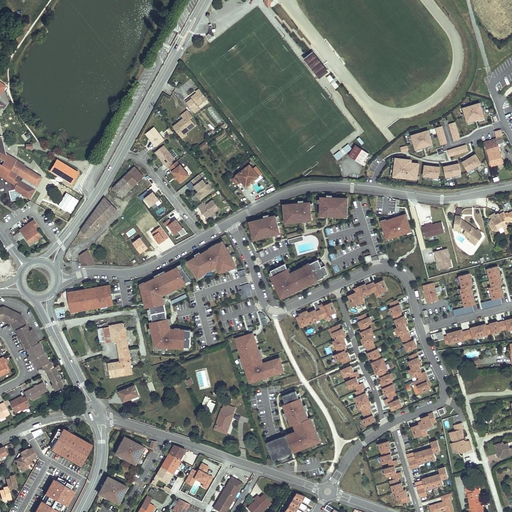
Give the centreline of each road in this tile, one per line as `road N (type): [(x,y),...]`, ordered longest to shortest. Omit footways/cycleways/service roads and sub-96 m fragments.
road 1 (residential): [(229,223),(297,189),(435,198),(511,187)]
road 2 (residential): [(334,287),(386,267),(410,287),(446,389),(444,400),(392,423)]
road 3 (residential): [(327,491),(101,415)]
road 4 (unknown): [(255,0),(356,131),(334,154)]
road 5 (secondary): [(205,0),(120,154)]
road 6 (residential): [(229,223),(270,310),(334,287)]
road 7 (residential): [(57,280),(141,270),(204,236)]
road 8 (residential): [(334,287),(384,427)]
road 9 (residential): [(120,154),(147,165),(204,236)]
